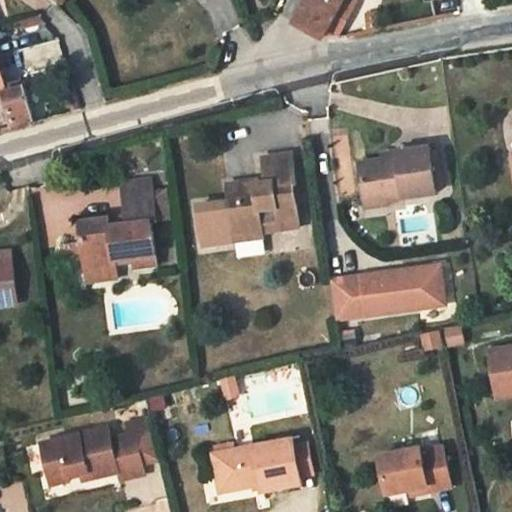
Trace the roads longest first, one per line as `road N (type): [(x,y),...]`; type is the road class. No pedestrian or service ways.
road 1 (unclassified): [(0,152),(285,72)]
road 2 (unclassified): [(285,72),(511,25)]
